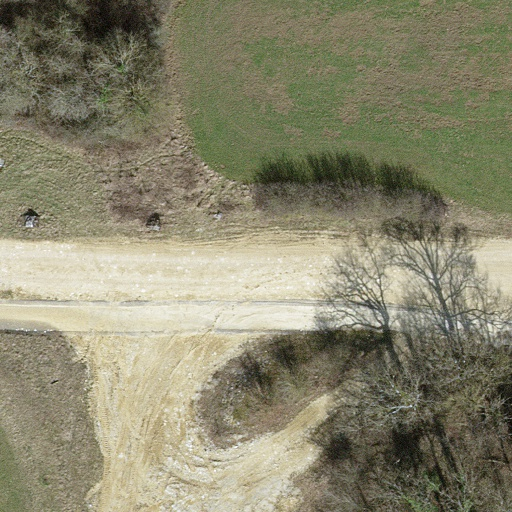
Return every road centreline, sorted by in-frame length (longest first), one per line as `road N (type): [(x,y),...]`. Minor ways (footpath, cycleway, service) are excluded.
road 1 (track): [(511,275),(0,273)]
road 2 (track): [(176,277),(110,511)]
